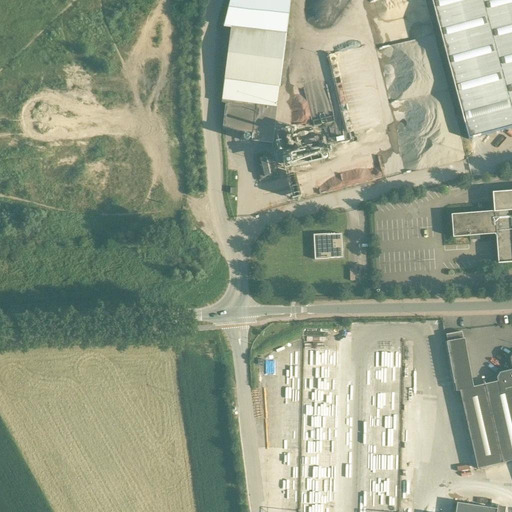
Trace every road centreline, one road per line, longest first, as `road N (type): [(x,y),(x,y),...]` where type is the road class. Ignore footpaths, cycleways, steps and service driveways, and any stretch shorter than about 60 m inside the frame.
road 1 (unknown): [(335,511),(350,348),(388,326),(416,335),(431,381),(421,511)]
road 2 (tertiary): [(238,312),(511,303)]
road 3 (tertiary): [(132,321),(0,325)]
